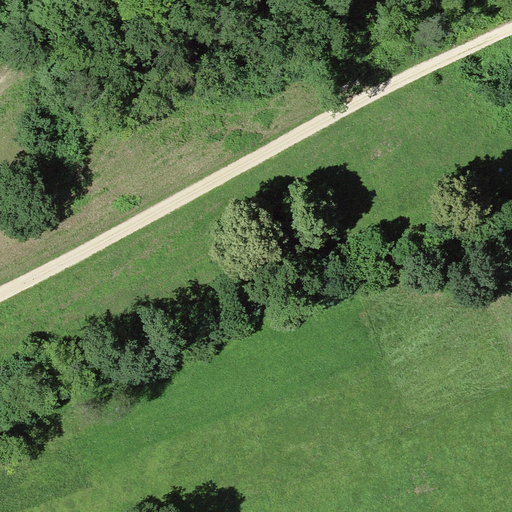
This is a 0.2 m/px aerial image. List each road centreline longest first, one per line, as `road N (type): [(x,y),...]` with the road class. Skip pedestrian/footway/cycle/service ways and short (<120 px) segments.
road 1 (track): [(511,26),(0,296)]
road 2 (track): [(115,0),(0,88)]
